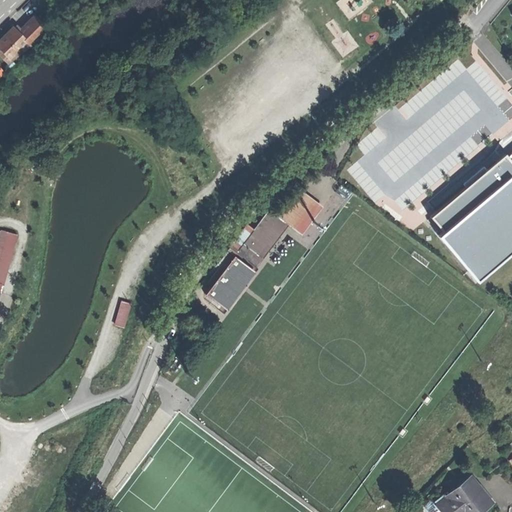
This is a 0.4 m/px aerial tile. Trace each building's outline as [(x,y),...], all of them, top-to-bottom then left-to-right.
[(34,14),(29,19),(39,30),(44,24),(34,14)] [(29,19),(16,32),(24,39),(26,42),(39,30),(29,19)] [(0,38),(0,47),(8,55),(24,39),(16,32),(12,27),(8,31),(1,37),(0,38)] [(0,34),(0,36),(1,37),(8,31),(6,28),(1,33),(0,34)] [(459,162),(473,151),(465,140),(450,151),(459,162)] [(511,153),(506,159),(502,154),(427,219),(439,235),(435,237),(474,282),(511,249),(511,153)] [(290,203),(280,216),(285,219),(299,231),(320,204),(301,189),(290,203)] [(286,200),(276,213),(280,216),(290,203),(286,200)] [(254,227),(242,241),(244,243),(258,253),(285,219),(280,216),(276,213),(269,207),(254,227)] [(246,221),(216,259),(223,265),(233,252),(235,254),(244,243),(242,241),(254,227),(246,221)] [(7,231),(3,246),(14,249),(18,234),(7,231)] [(251,262),(258,253),(244,243),(235,254),(249,265),(251,262)] [(0,259),(0,283),(4,285),(14,249),(3,246),(0,259)] [(223,265),(203,290),(219,303),(249,265),(235,254),(233,252),(223,265)] [(257,267),(251,262),(249,265),(219,303),(225,308),(257,267)] [(120,300),(117,325),(127,326),(131,301),(120,300)] [(441,507),(444,511),(471,511),(472,511),(478,511),(482,509),(492,501),(472,477),(447,496),(450,500),(441,507)] [(438,504),(441,507),(450,500),(447,496),(438,504)]
